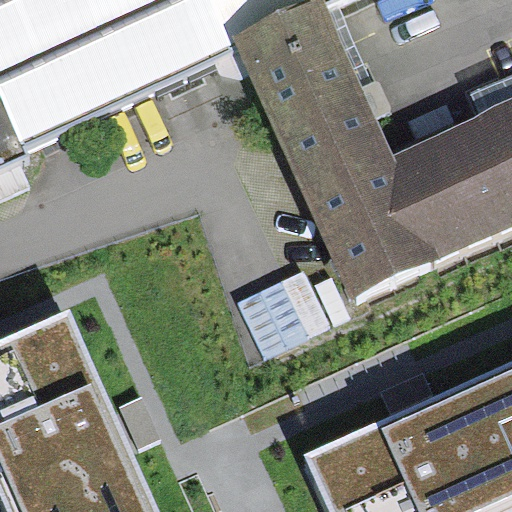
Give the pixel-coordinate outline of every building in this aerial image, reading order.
[(0,0),(0,179),(31,167),(27,157),(236,61),(326,20),(369,0),(0,0)] [(326,20),(236,61),(354,317),(511,244),(511,117),(482,131),(396,171),(326,20)] [(511,85),(470,104),(482,131),(511,117),(511,85)] [(155,511),(73,326),(0,358),(0,508),(1,511),(155,511)] [(323,511),(511,511),(511,377),(305,472),(323,511)]
